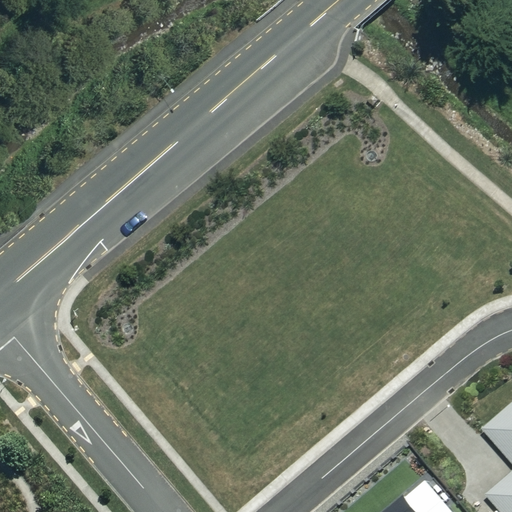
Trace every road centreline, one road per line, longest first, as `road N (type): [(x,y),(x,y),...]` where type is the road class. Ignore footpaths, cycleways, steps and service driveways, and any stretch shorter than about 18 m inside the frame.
road 1 (tertiary): [(341,0),(0,295)]
road 2 (residential): [(511,330),(459,362),(279,511)]
road 3 (residential): [(164,511),(0,317)]
